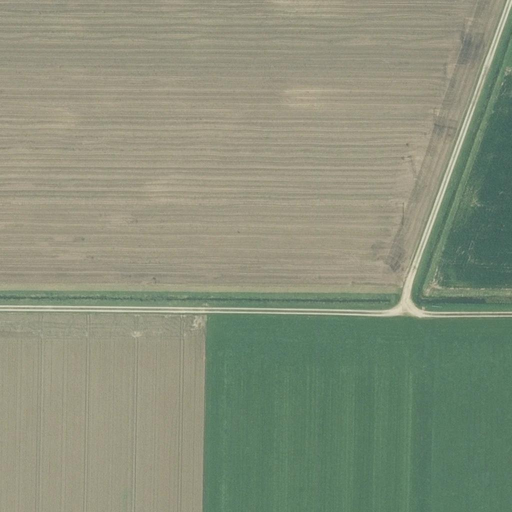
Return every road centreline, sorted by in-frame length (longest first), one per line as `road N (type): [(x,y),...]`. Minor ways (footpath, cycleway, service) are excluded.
road 1 (track): [(401,313),(0,311)]
road 2 (track): [(401,313),(511,0)]
